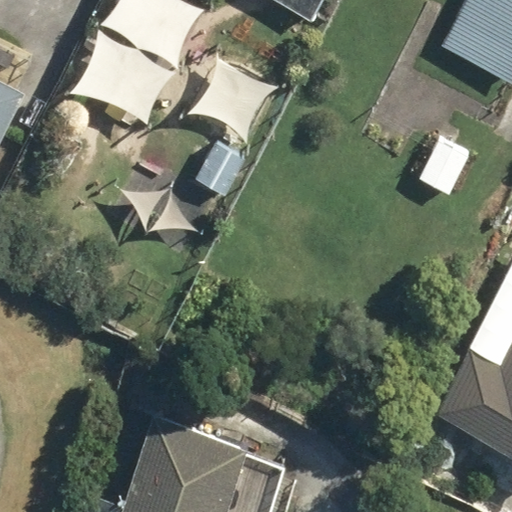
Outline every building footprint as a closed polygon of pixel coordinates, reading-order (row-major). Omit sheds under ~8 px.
[(511,0),(468,0),(451,35),(511,67),(511,0)] [(0,140),(32,78),(0,61),(0,140)] [(427,168),(461,183),(478,145),(444,128),(427,168)] [(231,182),(249,146),(221,132),(202,169),(231,182)] [(450,392),(511,419),(511,345),(479,330),(450,392)] [(127,511),(232,511),(256,423),(159,396),(127,511)]
